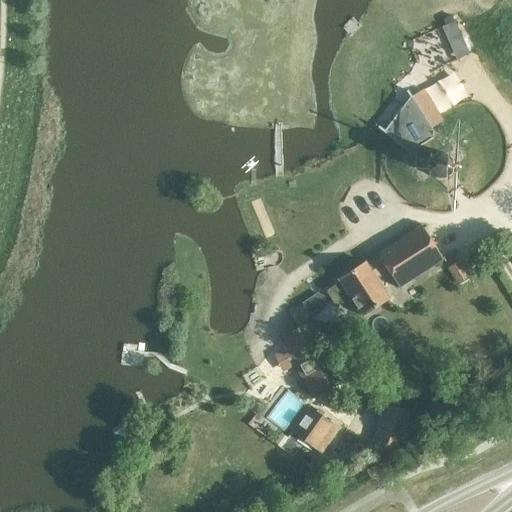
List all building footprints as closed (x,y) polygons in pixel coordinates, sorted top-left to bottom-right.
[(378,127),(377,128),(405,149),(419,147),(426,159),(425,161),(424,163),(424,165),(424,167),(424,170),(424,172),(425,174),(426,176),(427,178),(429,179),(431,181),(433,182),(435,182),(437,183),(439,183),(441,183),(449,194),(456,190),(462,187),(455,175),(456,173),(456,171),(456,169),(456,166),(456,164),(455,162),(454,160),(453,158),(452,156),(450,155),(448,153),(446,152),(444,151),(442,151),(439,151),(432,139),(432,132),(406,91),(405,92),(409,98),(384,131),(378,127)] [(386,270),(398,288),(441,260),(419,226),(375,254),(377,258),(365,266),(362,263),(337,280),(338,282),(337,284),(337,290),(341,296),(346,298),(349,298),(362,317),(388,300),(373,279),(386,270)] [(458,260),(446,268),(456,285),(468,277),(478,271),(468,254),(458,260)] [(296,328),(279,338),(285,349),(293,365),(311,397),(339,382),(345,379),(330,351),(337,347),(331,337),(355,321),(339,304),(333,301),(328,301),(325,305),(316,297),(306,309),(290,318),(296,328)] [(430,411),(438,428),(465,413),(456,397),(430,411)] [(381,405),(371,444),(399,451),(409,412),(381,405)] [(280,448),(279,449),(291,458),(302,441),(313,449),(331,425),(307,408),(289,432),(290,433),(287,437),(280,448)] [(280,432),(272,442),(280,448),(287,437),(280,432)]
